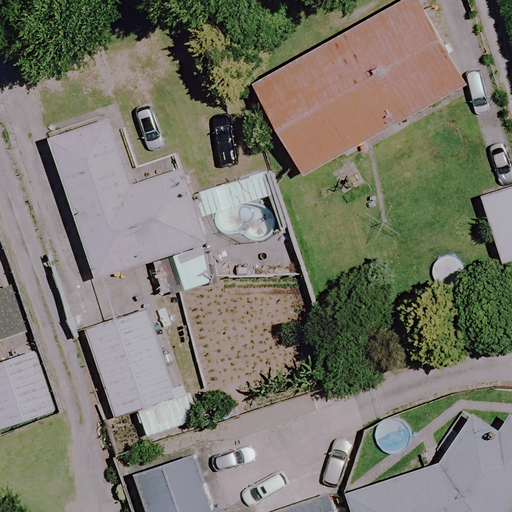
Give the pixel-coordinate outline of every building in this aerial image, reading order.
[(466,87),(417,0),(404,0),(254,83),(306,176),(466,87)] [(234,91),(164,115),(176,151),(190,147),(199,173),(255,154),(234,91)] [(218,282),(205,244),(180,166),(131,182),(111,121),(50,140),(96,280),(139,266),(151,304),(218,282)] [(275,196),(266,170),(199,192),(207,219),(275,196)] [(511,262),(511,191),(483,201),(503,265),(511,262)] [(176,401),(147,306),(85,325),(114,420),(176,401)] [(0,431),(55,413),(33,350),(0,361),(0,431)] [(353,511),(506,511),(511,502),(511,415),(507,425),(464,402),(431,465),(348,497),(353,511)] [(215,511),(212,511),(194,455),(135,474),(147,511),(225,511),(224,509),(215,511)] [(337,511),(333,497),(287,511),(337,511)]
